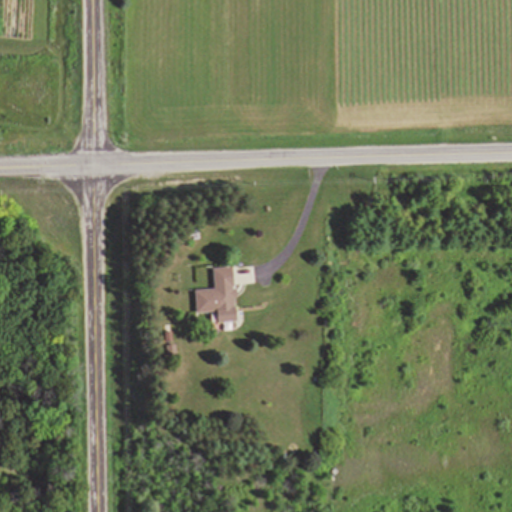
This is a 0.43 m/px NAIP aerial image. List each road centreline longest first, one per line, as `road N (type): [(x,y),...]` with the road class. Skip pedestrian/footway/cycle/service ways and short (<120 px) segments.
road 1 (tertiary): [(511,153),(0,168)]
road 2 (tertiary): [(93,511),(87,0)]
